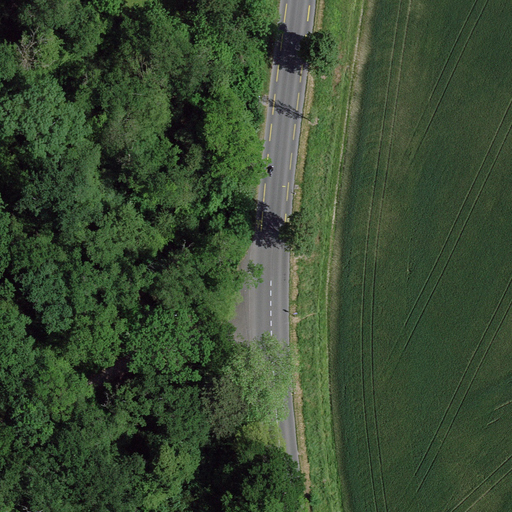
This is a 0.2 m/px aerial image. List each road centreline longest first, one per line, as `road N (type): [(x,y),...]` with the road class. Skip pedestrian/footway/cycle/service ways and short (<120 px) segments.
road 1 (track): [(358,0),(323,279),(321,357),(335,511)]
road 2 (secondary): [(289,511),(272,276),(299,0)]
